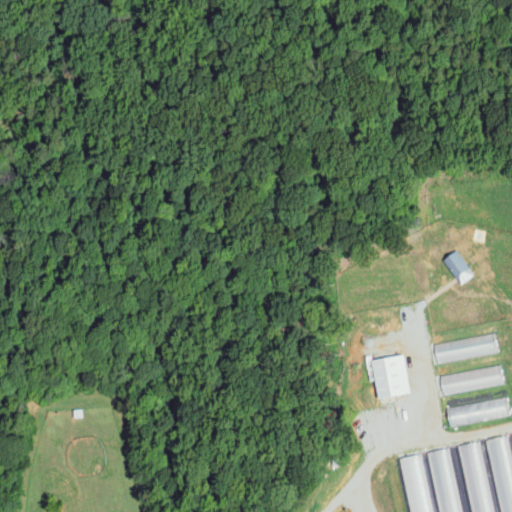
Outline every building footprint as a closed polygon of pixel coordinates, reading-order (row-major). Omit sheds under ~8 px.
[(456,248),(474,269),(463,279),(444,258),(456,248)] [(493,328),(497,348),(437,360),(433,340),(493,328)] [(374,355),(406,350),(412,391),(381,396),(374,355)] [(442,375),(500,363),(504,383),(446,394),(442,375)] [(451,405),(507,395),(509,410),(454,419),(451,405)] [(413,511),(401,454),(511,428),(511,511),(413,511)]
